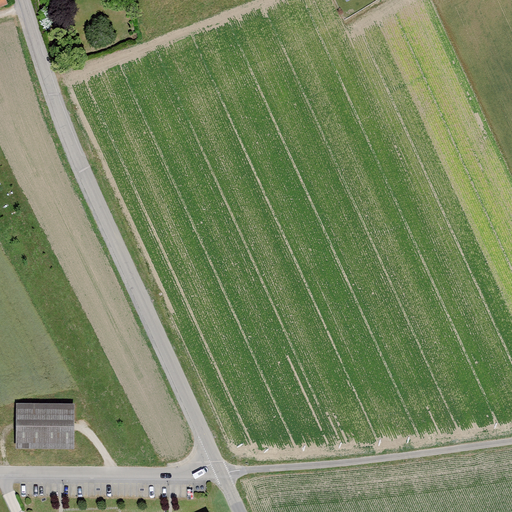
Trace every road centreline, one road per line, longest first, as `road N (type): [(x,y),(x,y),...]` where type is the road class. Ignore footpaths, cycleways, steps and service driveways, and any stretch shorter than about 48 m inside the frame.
road 1 (unclassified): [(23,0),(67,134),(217,464)]
road 2 (residential): [(511,442),(221,472)]
road 3 (residential): [(217,464),(172,474),(0,471)]
